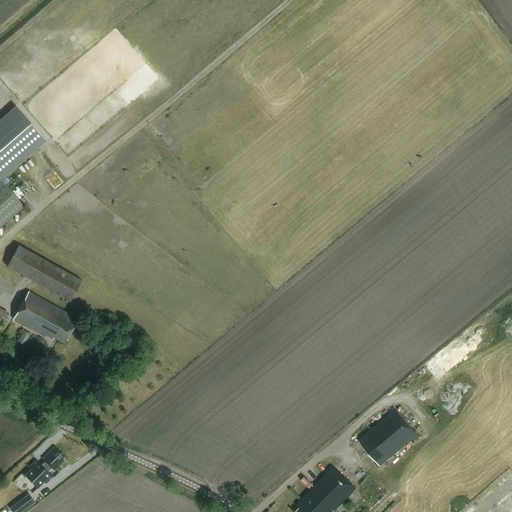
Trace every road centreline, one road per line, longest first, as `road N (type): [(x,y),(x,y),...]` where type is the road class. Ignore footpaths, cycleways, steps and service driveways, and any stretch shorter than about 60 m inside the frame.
road 1 (track): [(290,0),(0,241)]
road 2 (tertiary): [(232,511),(0,391)]
